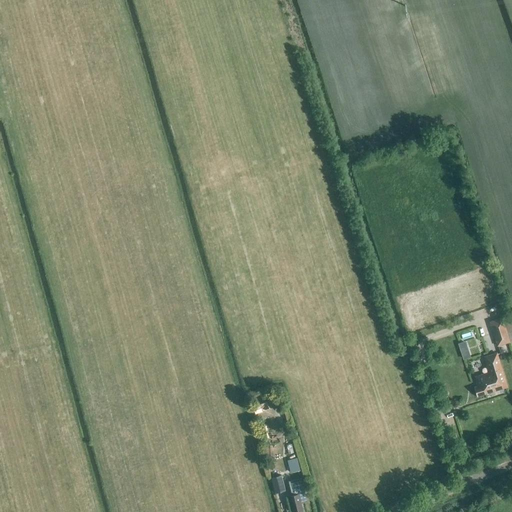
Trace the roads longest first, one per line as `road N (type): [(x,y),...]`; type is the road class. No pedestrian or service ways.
road 1 (track): [(463,483),(424,344),(482,321)]
road 2 (unclassified): [(395,511),(511,463)]
